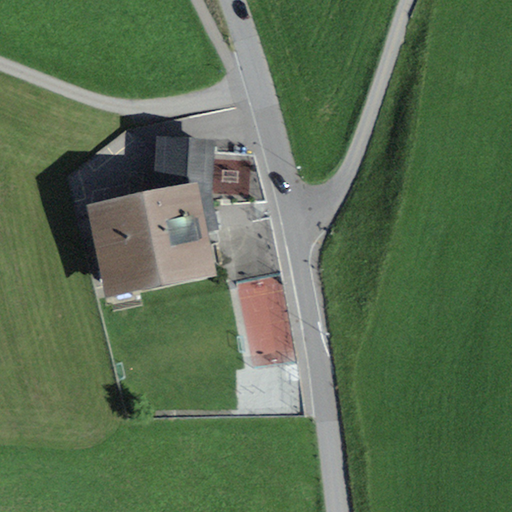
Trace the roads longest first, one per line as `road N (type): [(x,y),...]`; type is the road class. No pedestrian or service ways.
road 1 (tertiary): [(292,217),(336,511)]
road 2 (residential): [(256,88),(132,119),(0,68)]
road 3 (residential): [(409,0),(352,172),(329,203),(292,217)]
road 4 (tertiary): [(256,88),(292,217)]
